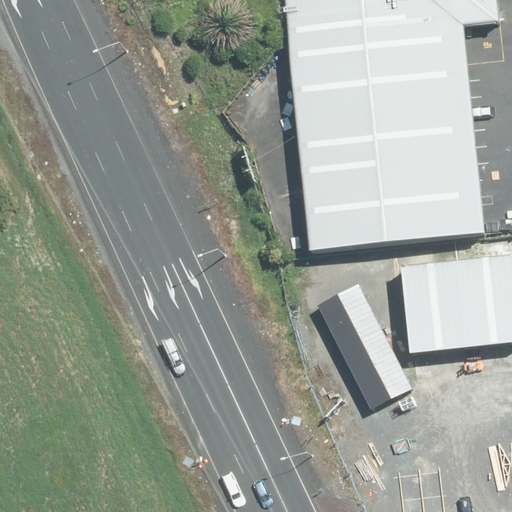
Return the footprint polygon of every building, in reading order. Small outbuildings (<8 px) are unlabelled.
[(490,0),(270,0),(300,258),(482,237),(459,38),(494,34),(490,0)] [(511,240),(407,252),(417,343),(511,331),(511,240)] [(357,291),(306,317),(353,410),(404,384),(357,291)] [(477,499),(478,511),(511,511),(511,451),(482,455),(487,498),(477,499)] [(459,511),(458,497),(403,503),(404,511),(459,511)]
